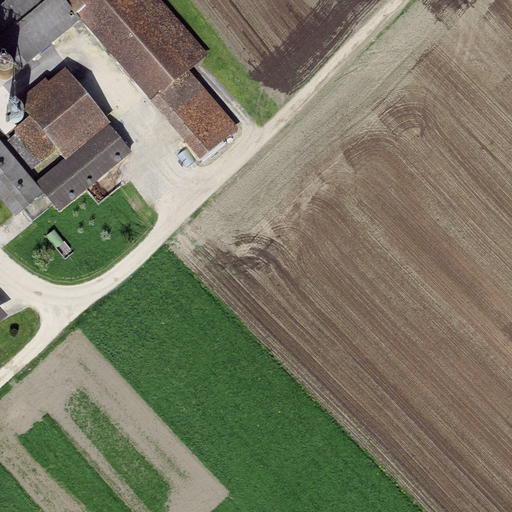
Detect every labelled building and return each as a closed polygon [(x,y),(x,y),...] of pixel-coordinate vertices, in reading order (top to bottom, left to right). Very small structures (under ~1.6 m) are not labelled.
[(0,50),(17,72),(77,23),(58,0),(12,0),(0,10),(0,50)] [(182,73),(118,0),(93,0),(83,10),(156,94),(149,100),(197,159),(232,130),(182,73)] [(12,69),(11,66),(9,64),(6,63),(4,63),(1,64),(0,64),(0,77),(2,78),(4,79),(7,79),(9,78),(11,76),(12,74),(13,71),(12,69)] [(66,160),(104,125),(63,77),(25,110),(32,119),(16,132),(43,164),(58,150),(66,160)] [(14,123),(17,123),(19,122),(21,120),(23,118),(23,115),(23,112),(21,109),(19,108),(16,107),(14,107),(11,107),(9,109),(7,111),(6,114),(6,116),(7,119),(9,121),(11,123),(14,123)] [(58,213),(116,166),(129,155),(107,128),(36,187),(58,213)] [(38,199),(42,196),(0,145),(0,203),(13,219),(30,205),(36,213),(44,207),(38,199)]
